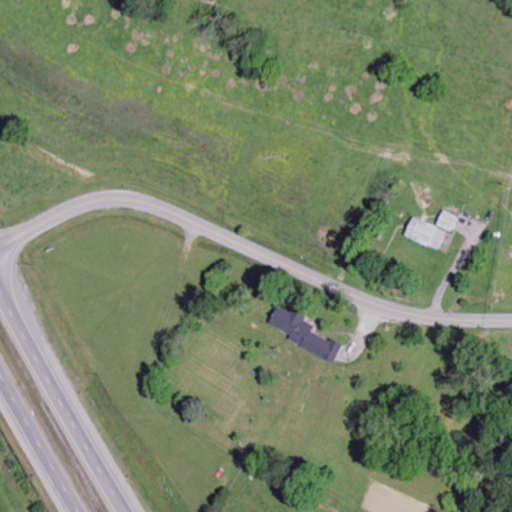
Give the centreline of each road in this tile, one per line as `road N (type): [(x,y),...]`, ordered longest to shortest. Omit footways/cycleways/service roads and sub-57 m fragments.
road 1 (secondary): [(511,321),(444,319),(373,304),(140,202),(89,204),(0,249)]
road 2 (trunk): [(126,511),(0,285)]
road 3 (trunk): [(0,384),(73,511)]
